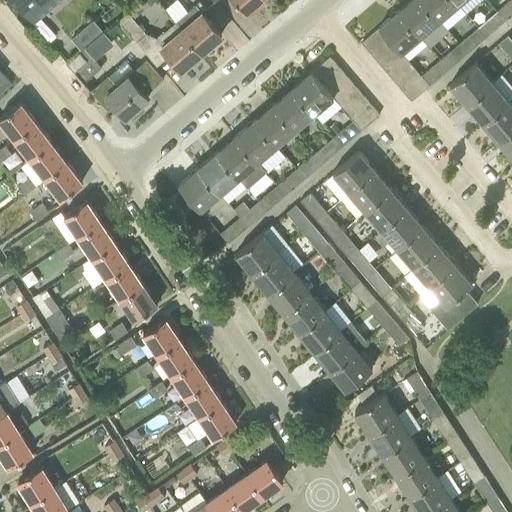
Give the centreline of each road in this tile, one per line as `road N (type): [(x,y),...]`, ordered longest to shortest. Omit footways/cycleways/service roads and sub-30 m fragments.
road 1 (residential): [(327,490),(122,172)]
road 2 (residential): [(122,172),(314,11)]
road 3 (residential): [(122,172),(0,26)]
road 4 (residential): [(511,271),(387,130)]
road 5 (residential): [(403,115),(419,102),(511,210)]
road 6 (residential): [(403,115),(314,11)]
